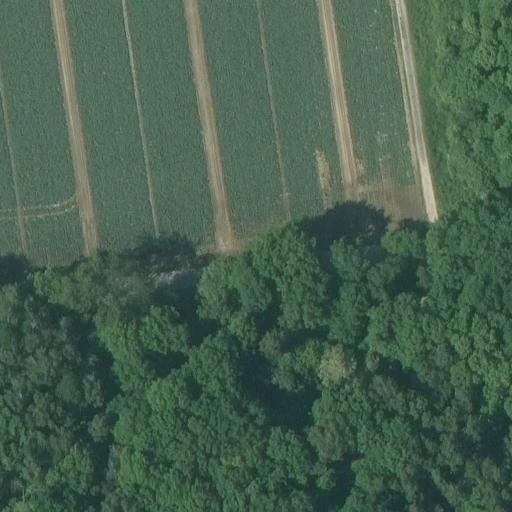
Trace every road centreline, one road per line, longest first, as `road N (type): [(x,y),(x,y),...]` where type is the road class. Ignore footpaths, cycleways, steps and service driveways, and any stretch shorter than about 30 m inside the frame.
road 1 (track): [(434,247),(0,305)]
road 2 (track): [(395,511),(434,247)]
road 3 (track): [(434,247),(398,0)]
